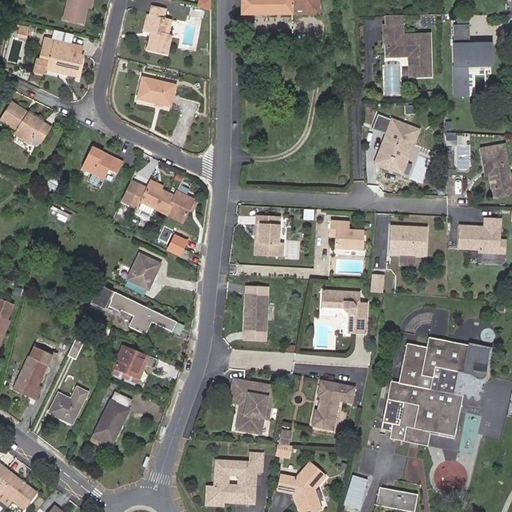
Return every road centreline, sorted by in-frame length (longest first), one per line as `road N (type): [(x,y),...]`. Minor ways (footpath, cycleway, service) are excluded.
road 1 (residential): [(224,176),(202,358),(153,497)]
road 2 (residential): [(119,0),(100,87),(111,124),(224,176)]
road 3 (unknown): [(353,201),(366,19)]
road 4 (residential): [(226,0),(224,176)]
road 5 (unknown): [(202,358),(355,360)]
road 6 (residential): [(0,423),(114,509)]
